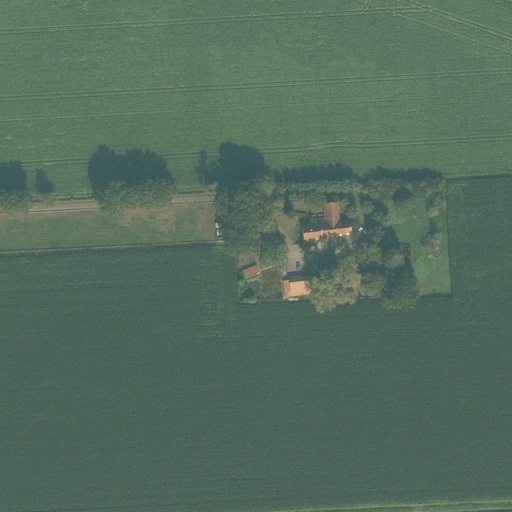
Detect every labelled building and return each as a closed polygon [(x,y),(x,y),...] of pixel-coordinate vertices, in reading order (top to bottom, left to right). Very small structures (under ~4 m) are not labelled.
[(323,207),(325,219),(328,242),(352,240),(349,222),(339,223),(337,205),(323,207)] [(328,242),(325,219),(313,221),(314,226),(302,227),(304,245),(328,242)] [(406,277),(404,262),(374,265),(375,280),(406,277)] [(256,266),(242,272),(245,279),(259,273),(256,266)] [(313,278),(290,281),(292,297),(315,294),(314,291),(320,290),(319,284),(314,285),(313,278)]
